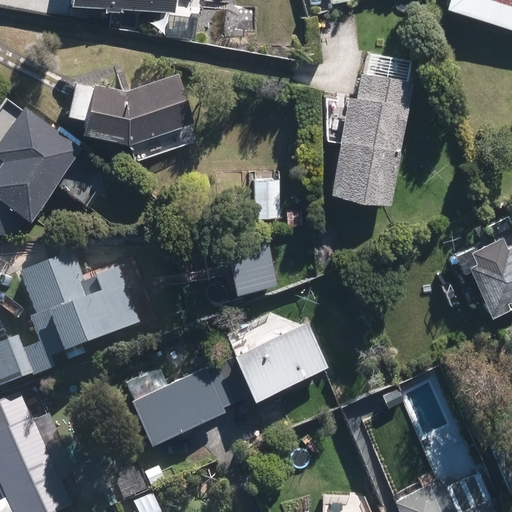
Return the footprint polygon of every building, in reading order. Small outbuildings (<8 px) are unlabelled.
[(511,0),(467,0),(467,2),(511,16),(511,0)] [(130,89),(99,83),(89,127),(130,135),(190,116),(176,75),(130,89)] [(409,84),(369,76),(346,188),(386,197),(409,84)] [(75,145),(26,108),(0,142),(0,146),(11,155),(0,169),(0,225),(15,224),(75,145)] [(291,177),(255,175),(252,215),(288,217),(291,177)] [(483,261),(477,264),(495,305),(511,297),(511,248),(507,251),(501,237),(477,248),(483,261)] [(134,321),(116,277),(86,288),(73,256),(24,275),(40,315),(35,317),(45,343),(29,349),(37,369),(51,364),(47,354),(134,321)] [(307,322),(242,350),(260,389),(324,360),(307,322)] [(27,367),(16,338),(0,344),(0,368),(3,376),(27,367)] [(234,358),(212,368),(226,399),(249,389),(234,358)] [(220,406),(204,371),(138,400),(154,436),(220,406)] [(46,511),(67,503),(31,422),(0,436),(0,471),(18,511),(46,511)] [(511,440),(498,447),(511,479),(511,440)] [(158,468),(146,473),(152,485),(163,480),(158,468)] [(441,511),(428,480),(398,493),(406,511),(496,511),(490,499),(460,511),(441,511)] [(124,499),(118,487),(105,492),(111,505),(124,499)]
